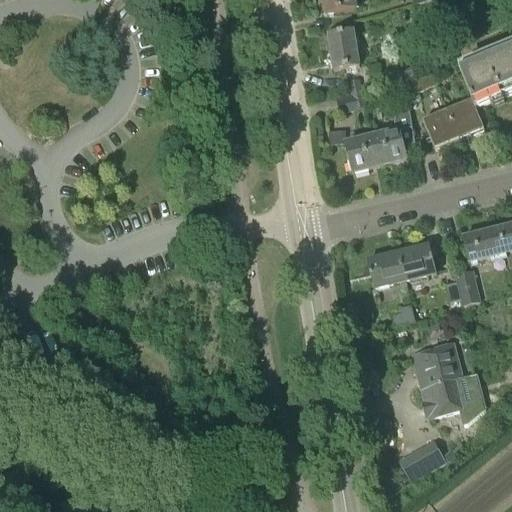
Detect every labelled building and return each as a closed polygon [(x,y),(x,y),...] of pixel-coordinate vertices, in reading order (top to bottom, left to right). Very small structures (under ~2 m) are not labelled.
[(354,0),(322,0),(325,18),(357,13),(354,0)] [(410,0),(413,9),(436,3),(435,0),(410,0)] [(354,35),(328,39),(334,74),(359,70),(354,35)] [(511,56),(462,77),(473,104),(476,112),(477,113),(511,98),(511,56)] [(419,96),(426,93),(423,81),(406,85),(409,105),(420,103),(419,96)] [(403,88),(390,91),(394,105),(407,101),(403,88)] [(366,110),(362,95),(351,97),(351,98),(336,102),(340,117),(366,110)] [(476,112),(473,104),(448,114),(460,143),(485,133),(477,113),(476,112)] [(460,143),(448,114),(423,124),(435,153),(460,143)] [(399,133),(372,140),(379,171),(407,164),(399,133)] [(344,146),(343,134),(327,135),(328,147),(344,146)] [(354,177),(379,171),(372,140),(346,146),(354,177)] [(511,228),(500,232),(507,258),(510,273),(511,272),(511,228)] [(507,258),(500,232),(463,241),(469,267),(507,258)] [(398,257),(405,285),(437,277),(430,249),(398,257)] [(405,285),(398,257),(367,265),(374,293),(405,285)] [(457,286),(461,303),(463,310),(464,310),(466,315),(475,313),(474,308),(482,306),(474,275),(455,279),(457,286)] [(463,310),(461,303),(457,286),(445,289),(450,307),(453,320),(464,317),(463,310)] [(396,331),(415,326),(411,310),(400,312),(402,318),(393,320),(396,331)] [(429,423),(459,414),(464,431),(475,427),(470,410),(454,347),(413,360),(429,423)] [(412,487),(447,466),(434,446),(399,466),(412,487)]
